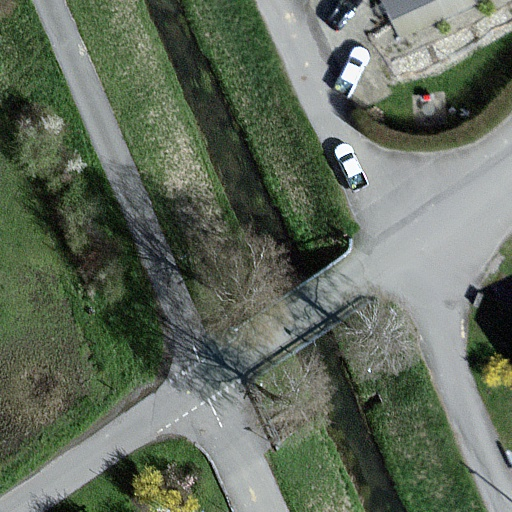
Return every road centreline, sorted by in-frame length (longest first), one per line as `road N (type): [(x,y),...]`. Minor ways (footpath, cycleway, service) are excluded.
road 1 (unclassified): [(47,0),(211,377)]
road 2 (unclassified): [(211,377),(16,511)]
road 3 (unclassified): [(400,245),(211,377)]
road 4 (unclassified): [(400,245),(511,144)]
road 5 (unclassified): [(211,377),(271,511)]
